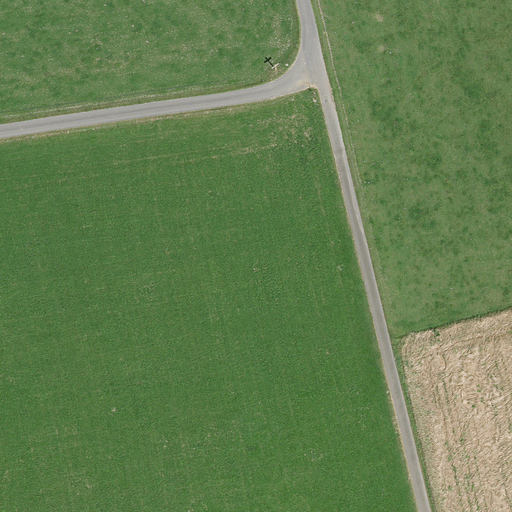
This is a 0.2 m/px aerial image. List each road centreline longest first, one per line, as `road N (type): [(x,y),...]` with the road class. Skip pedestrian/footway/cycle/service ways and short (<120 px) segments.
road 1 (track): [(420,511),(311,71)]
road 2 (track): [(0,128),(271,90),(311,71),(295,0)]
